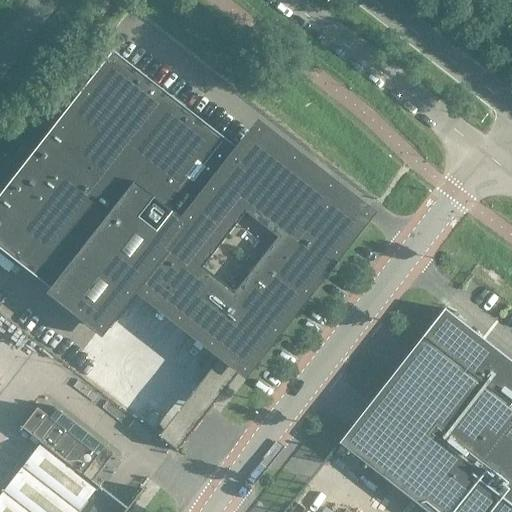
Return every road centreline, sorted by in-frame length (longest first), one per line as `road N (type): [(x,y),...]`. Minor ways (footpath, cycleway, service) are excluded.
road 1 (unclassified): [(211,511),(489,156)]
road 2 (unclassified): [(285,0),(489,156)]
road 3 (unclassified): [(511,107),(373,0)]
